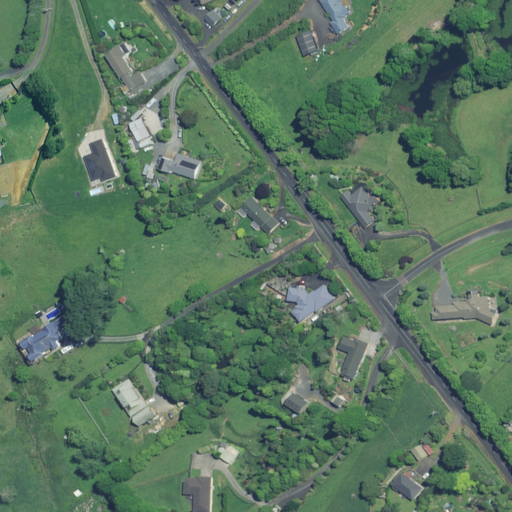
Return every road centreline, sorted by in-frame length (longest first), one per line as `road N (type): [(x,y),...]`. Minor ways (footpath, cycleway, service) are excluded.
road 1 (residential): [(378,299),(152,0)]
road 2 (residential): [(511,478),(378,299)]
road 3 (residential): [(378,299),(446,250),(511,224)]
